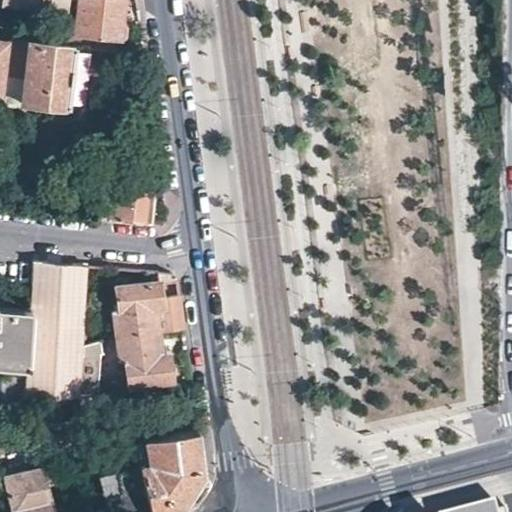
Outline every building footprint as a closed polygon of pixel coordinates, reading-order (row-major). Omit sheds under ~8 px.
[(68,9),(68,0),(3,0),(3,1),(68,9)] [(120,39),(123,0),(77,0),(75,34),(120,39)] [(66,106),(74,46),(10,39),(5,77),(25,79),(22,101),(66,106)] [(98,192),(96,214),(121,217),(148,221),(152,187),(112,184),(113,180),(108,182),(105,184),(101,187),(98,190),(97,190),(98,190),(98,191),(98,192)] [(81,341),(84,297),(86,263),(58,261),(32,258),(28,312),(25,361),(24,380),(22,402),(78,395),(79,378),(81,341)] [(103,298),(106,265),(92,264),(86,263),(84,297),(103,298)] [(115,336),(156,331),(152,305),(159,304),(156,280),(113,286),(116,309),(111,310),(115,336)] [(0,358),(25,361),(28,312),(0,309),(0,358)] [(159,354),(156,331),(115,336),(117,358),(119,358),(119,362),(124,361),(126,384),(170,377),(166,354),(159,354)] [(79,378),(78,395),(103,393),(100,375),(79,378)] [(0,378),(0,382),(0,404),(22,402),(24,380),(0,378)] [(122,390),(103,393),(104,406),(124,404),(122,390)] [(134,463),(146,511),(176,503),(179,502),(180,501),(182,499),(183,497),(199,471),(193,429),(142,435),(143,460),(134,463)] [(3,476),(12,511),(52,511),(52,510),(33,438),(9,444),(16,473),(3,476)] [(93,505),(94,511),(143,511),(146,511),(134,463),(95,473),(101,502),(93,505)] [(504,511),(500,497),(437,511),(504,511)]
